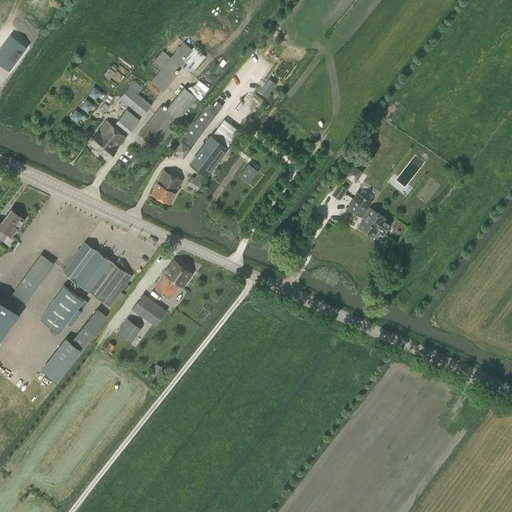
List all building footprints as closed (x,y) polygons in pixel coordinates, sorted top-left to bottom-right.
[(49,0),(29,0),(27,3),(43,14),(52,2),(49,0)] [(6,41),(0,48),(0,63),(9,70),(26,47),(16,39),(10,35),(6,41)] [(179,65),(182,68),(185,65),(192,71),(204,57),(194,48),(192,50),(183,42),(170,57),(163,51),(158,57),(152,63),(160,70),(150,82),(162,92),(177,74),(174,71),(179,65)] [(109,79),(114,72),(109,68),(104,75),(109,79)] [(117,71),(113,77),(121,82),(125,76),(117,71)] [(133,80),(133,81),(131,80),(129,83),(130,84),(119,98),(142,116),(151,105),(137,94),(142,88),(133,80)] [(208,87),(198,80),(195,84),(205,91),(208,87)] [(94,86),(87,94),(95,100),(101,92),(94,86)] [(160,106),(138,135),(155,149),(196,97),(183,87),(165,110),(160,106)] [(94,105),(86,99),(80,107),(88,113),(94,105)] [(214,114),(223,108),(217,100),(209,106),(214,114)] [(83,115),(75,109),(69,117),(77,123),(83,115)] [(130,130),(139,119),(126,109),(117,120),(130,130)] [(212,135),(227,147),(239,131),(224,119),(212,135)] [(107,121),(90,142),(108,157),(125,137),(107,121)] [(181,140),(173,151),(183,158),(191,148),(191,147),(193,144),(194,142),(186,135),(182,140),(181,140)] [(208,175),(227,149),(212,137),(192,163),(208,175)] [(247,183),(257,170),(249,164),(239,177),(247,183)] [(352,165),(345,174),(355,180),(361,171),(352,165)] [(157,181),(151,194),(169,204),(182,180),(163,170),(157,181)] [(192,175),(189,181),(198,186),(202,180),(192,175)] [(339,183),(332,194),(340,199),(347,188),(339,183)] [(365,217),(359,227),(372,236),(376,230),(383,235),(391,222),(384,218),(384,217),(371,208),(370,209),(366,207),(370,201),(365,197),(364,195),(363,196),(358,193),(348,208),(360,216),(361,215),(365,217)] [(1,223),(0,222),(0,240),(6,232),(11,236),(24,219),(11,209),(1,223)] [(349,223),(356,228),(363,219),(355,214),(349,223)] [(62,272),(109,306),(116,296),(121,300),(125,295),(120,291),(123,288),(125,290),(129,286),(126,283),(131,276),(84,242),(62,272)] [(26,302),(53,262),(40,253),(13,293),(26,302)] [(180,286),(182,287),(192,273),(173,259),(162,274),(164,275),(155,288),(170,299),(180,286)] [(16,289),(21,277),(11,273),(6,285),(16,289)] [(59,332),(66,322),(71,326),(77,317),(82,311),(81,311),(87,303),(63,285),(40,317),(59,332)] [(143,293),(131,309),(154,326),(166,310),(143,293)] [(0,300),(0,340),(19,315),(0,300)] [(81,348),(106,317),(96,309),(71,340),(81,348)] [(131,343),(141,328),(127,318),(117,332),(131,343)] [(56,381),(80,349),(66,338),(41,370),(56,381)] [(163,366),(155,364),(152,374),(159,376),(163,366)]
